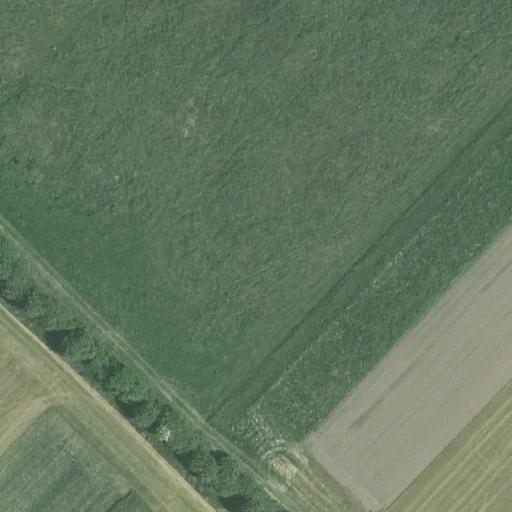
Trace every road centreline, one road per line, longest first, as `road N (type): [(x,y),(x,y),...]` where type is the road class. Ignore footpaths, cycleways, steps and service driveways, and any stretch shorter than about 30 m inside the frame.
road 1 (track): [(0,300),(224,511)]
road 2 (track): [(174,399),(294,511)]
